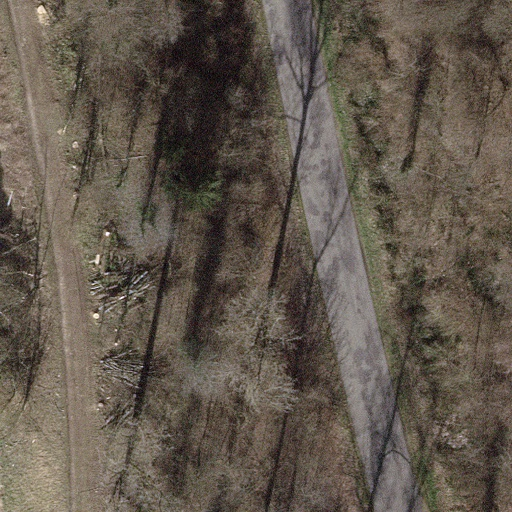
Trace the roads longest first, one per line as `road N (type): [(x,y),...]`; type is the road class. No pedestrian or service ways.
road 1 (residential): [(289,0),(401,511)]
road 2 (track): [(74,511),(64,236),(17,0)]
